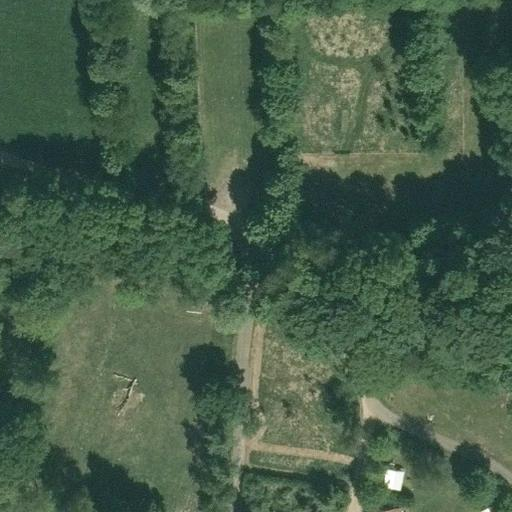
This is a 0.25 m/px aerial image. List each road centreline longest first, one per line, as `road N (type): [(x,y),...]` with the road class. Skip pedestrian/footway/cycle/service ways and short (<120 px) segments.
road 1 (track): [(505,259),(468,248),(307,245),(224,220)]
road 2 (unclassified): [(224,220),(0,158)]
